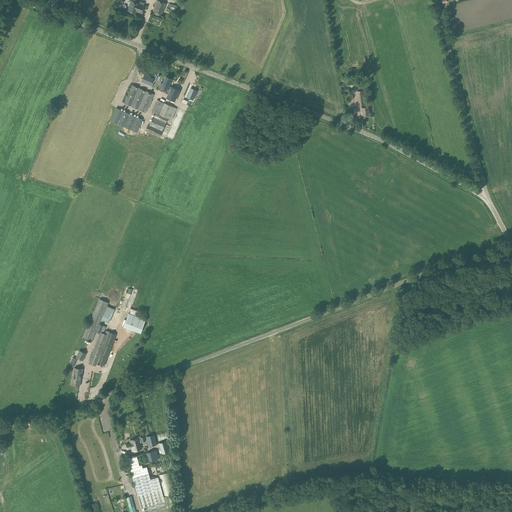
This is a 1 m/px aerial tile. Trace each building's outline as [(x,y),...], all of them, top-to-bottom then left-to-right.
[(157,0),(153,12),(162,15),(166,4),(157,0)] [(132,1),(128,10),(135,13),(137,10),(142,12),(144,6),(132,1)] [(144,75),(141,82),(151,86),(154,79),(144,75)] [(161,83),(159,87),(167,91),(167,90),(169,91),(171,87),(174,80),(166,77),(163,84),(161,83)] [(131,85),(123,103),(146,113),(154,95),(131,85)] [(171,87),(169,91),(166,98),(175,102),(180,91),(171,87)] [(193,100),(197,91),(191,88),(186,97),(193,100)] [(368,108),(365,108),(363,91),(358,91),(359,109),(362,109),(363,116),(369,116),(368,108)] [(157,100),(151,111),(159,115),(164,103),(157,100)] [(164,103),(159,115),(172,120),(177,109),(164,103)] [(115,111),(110,121),(137,133),(143,120),(113,107),(112,109),(115,111)] [(147,126),(145,131),(159,137),(167,119),(155,114),(149,126),(147,126)] [(166,132),(172,134),(174,127),(169,124),(166,132)] [(120,302),(124,304),(131,285),(125,283),(119,297),(121,298),(120,302)] [(130,287),(126,302),(130,303),(135,288),(130,287)] [(99,299),(82,338),(92,342),(96,332),(99,324),(100,322),(105,310),(109,303),(99,299)] [(129,314),(123,328),(141,334),(146,320),(129,314)] [(99,324),(96,332),(100,333),(100,332),(104,333),(106,327),(99,324)] [(100,332),(100,333),(89,363),(96,366),(97,363),(105,365),(116,335),(109,332),(109,331),(106,330),(105,334),(104,333),(100,332)] [(79,350),(76,358),(83,361),(87,353),(79,350)] [(74,368),(71,384),(80,386),(83,369),(74,368)] [(157,445),(154,434),(146,436),(149,446),(157,445)] [(131,443),(127,444),(128,449),(132,448),(133,451),(141,449),(140,443),(139,438),(130,440),(131,443)] [(167,441),(159,443),(162,454),(170,452),(167,441)] [(154,451),(146,453),(149,462),(157,460),(154,451)] [(141,511),(154,511),(167,509),(166,508),(164,498),(158,478),(150,480),(147,468),(142,469),(141,466),(139,466),(137,457),(127,459),(141,511)] [(125,494),(128,509),(133,508),(130,493),(125,494)]
